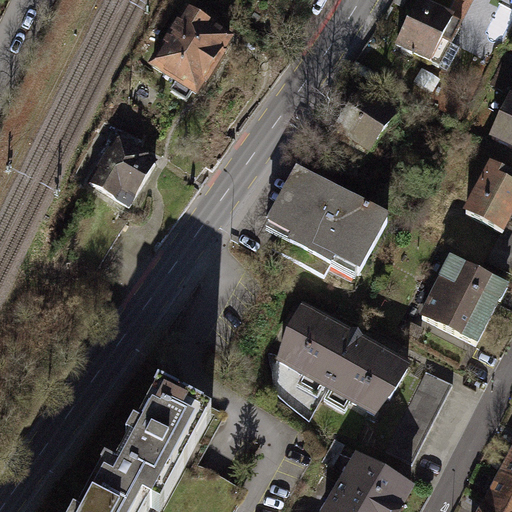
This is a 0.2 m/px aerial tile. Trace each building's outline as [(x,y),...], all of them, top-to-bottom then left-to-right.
[(456,23),(422,7),(399,55),(433,71),(456,23)] [(239,48),(191,17),(155,71),(203,102),(239,48)] [(511,98),(488,147),(511,158),(511,98)] [(376,163),(401,123),(361,99),(336,139),(376,163)] [(163,165),(115,137),(87,187),(135,214),(163,165)] [(511,178),(493,168),(466,220),(509,242),(511,237),(511,178)] [(393,229),(300,179),(270,234),(363,285),(393,229)] [(511,296),(511,293),(452,265),(422,325),(483,355),(511,296)] [(408,368),(306,313),(277,366),(379,421),(408,368)] [(216,410),(161,380),(116,464),(108,459),(79,511),(148,511),(154,502),(163,507),(216,410)] [(511,511),(511,451),(508,459),(495,485),(482,511),(481,511),(511,511)] [(407,511),(420,492),(359,456),(325,511),(407,511)]
